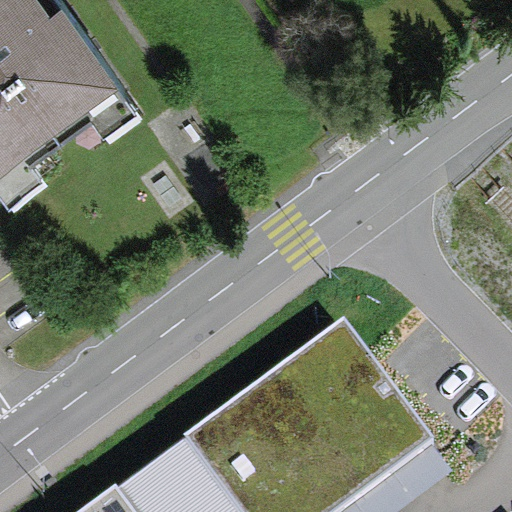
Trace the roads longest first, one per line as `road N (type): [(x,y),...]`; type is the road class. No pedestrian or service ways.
road 1 (tertiary): [(349,198),(27,434)]
road 2 (residential): [(349,198),(511,374)]
road 3 (tertiary): [(511,74),(349,198)]
